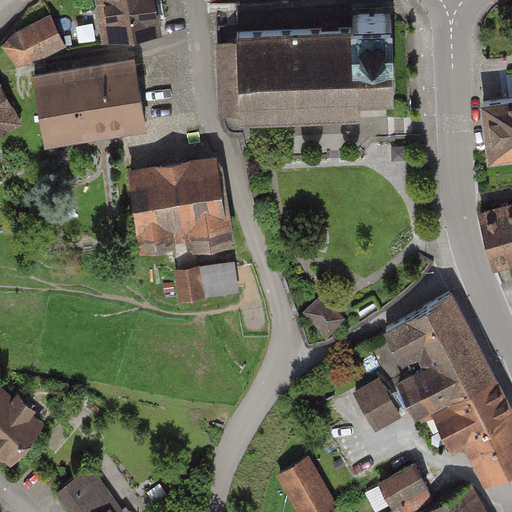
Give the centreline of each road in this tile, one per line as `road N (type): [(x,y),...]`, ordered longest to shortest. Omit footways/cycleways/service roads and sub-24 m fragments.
road 1 (residential): [(284,365),(273,287),(209,118),(196,0)]
road 2 (residential): [(452,2),(457,212),(476,273)]
road 3 (residential): [(476,273),(284,365)]
road 4 (residential): [(212,511),(239,437),(284,365)]
